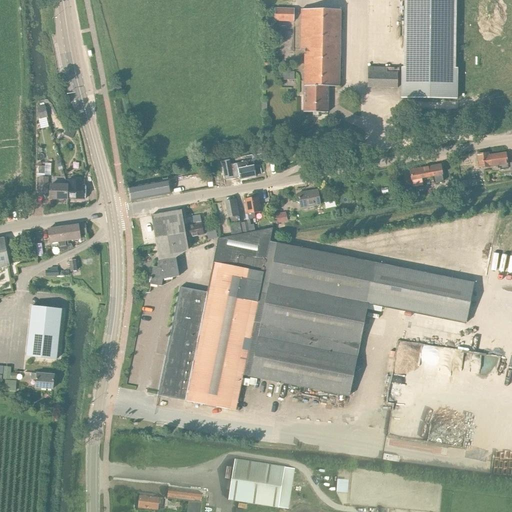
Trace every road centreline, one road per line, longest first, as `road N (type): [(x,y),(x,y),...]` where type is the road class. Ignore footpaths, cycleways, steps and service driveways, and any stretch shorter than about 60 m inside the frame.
road 1 (unclassified): [(511,139),(110,211)]
road 2 (secondary): [(93,511),(94,427),(116,292),(110,211)]
road 3 (secondary): [(110,211),(62,0)]
road 4 (track): [(40,511),(47,422),(0,411)]
